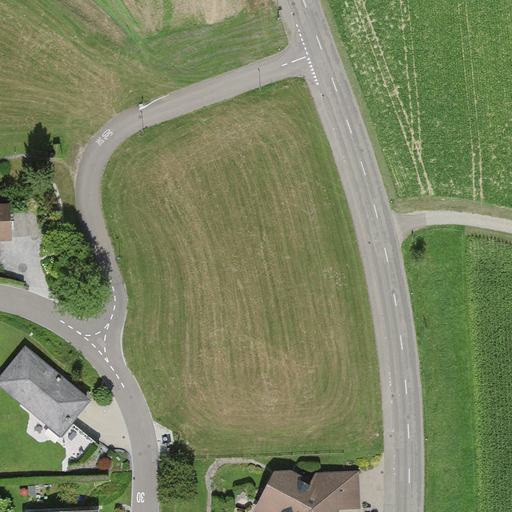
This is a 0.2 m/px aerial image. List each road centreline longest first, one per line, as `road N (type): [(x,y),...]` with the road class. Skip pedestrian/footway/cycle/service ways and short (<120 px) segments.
road 1 (tertiary): [(322,50),(381,229),(402,330),(406,511)]
road 2 (unclassified): [(93,347),(117,303),(87,191),(109,139),(322,50)]
road 3 (residential): [(93,347),(127,394),(146,454),(145,511)]
road 4 (track): [(511,227),(432,219),(381,229)]
